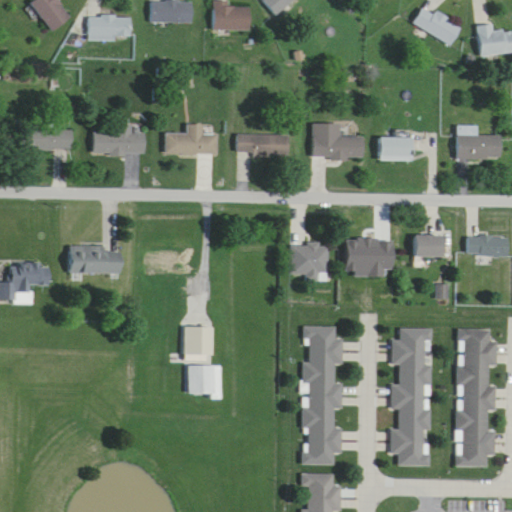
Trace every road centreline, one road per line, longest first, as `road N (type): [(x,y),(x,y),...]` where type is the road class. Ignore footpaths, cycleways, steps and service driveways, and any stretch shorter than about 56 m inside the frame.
road 1 (residential): [(0,176),(511,186)]
road 2 (residential): [(370,511),(368,326)]
road 3 (residential): [(371,489),(511,490)]
